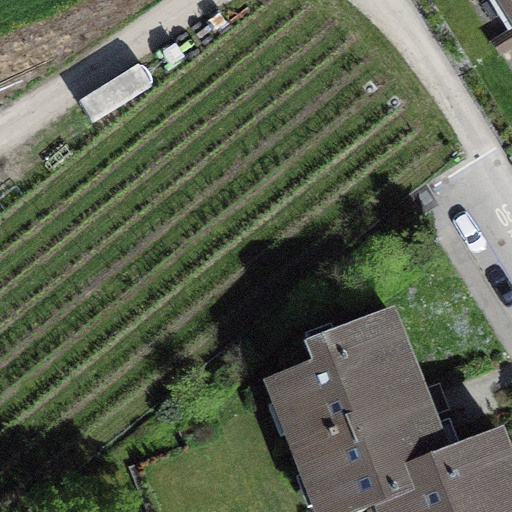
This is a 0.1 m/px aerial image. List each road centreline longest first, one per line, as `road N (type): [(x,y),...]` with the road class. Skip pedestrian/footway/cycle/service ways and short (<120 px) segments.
road 1 (residential): [(0,138),(200,0)]
road 2 (track): [(381,0),(511,204)]
